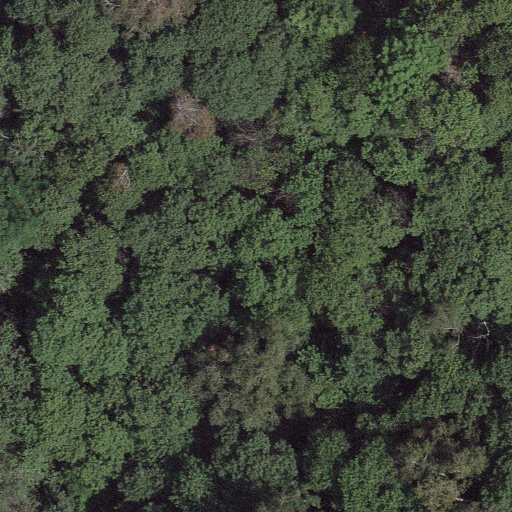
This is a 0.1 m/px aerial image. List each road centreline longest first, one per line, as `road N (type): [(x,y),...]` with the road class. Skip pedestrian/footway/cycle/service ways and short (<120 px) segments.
road 1 (unclassified): [(62,511),(93,482),(258,428),(440,466),(511,467)]
road 2 (unclassified): [(511,50),(425,24),(397,0)]
